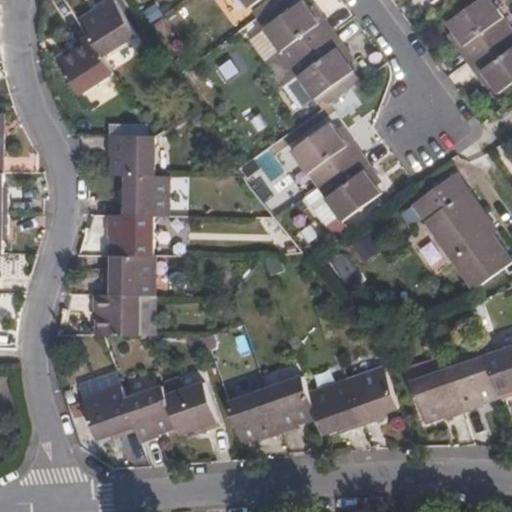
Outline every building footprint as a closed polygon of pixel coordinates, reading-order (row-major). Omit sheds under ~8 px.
[(98,9),(82,20),(90,33),(105,55),(138,34),(116,0),(106,0),(96,7),(98,9)] [(323,23),(311,7),(306,0),(305,0),(266,29),(291,64),(337,31),(328,19),(323,23)] [(480,0),(448,24),(453,31),(466,48),(460,51),(468,63),(511,31),(511,26),(492,0),(480,0)] [(328,19),(317,3),(311,7),(323,23),(328,19)] [(291,64),(266,29),(249,41),(275,76),(291,64)] [(346,43),(337,31),(291,64),(317,99),(357,70),(351,62),(341,47),(346,43)] [(448,35),(460,51),(466,48),(453,31),(448,35)] [(511,31),(468,63),(476,74),(482,69),(494,87),(500,95),(511,86),(511,31)] [(82,95),(116,73),(105,55),(90,33),(73,44),(75,47),(58,58),(82,95)] [(356,57),(346,43),(341,47),(351,62),(356,57)] [(317,99),(291,64),(275,76),(301,111),(317,99)] [(482,69),(476,74),(489,91),(494,87),(482,69)] [(365,79),(357,70),(317,99),(325,108),(365,79)] [(293,150),(319,186),(364,152),(355,140),(349,144),(340,131),(333,121),(293,150)] [(345,127),(340,131),(349,144),(355,140),(345,127)] [(157,175),(157,135),(110,135),(110,155),(114,156),(114,175),(127,175),(157,175)] [(374,166),(364,152),(319,186),(344,220),(345,222),(384,192),(379,186),(368,170),(374,166)] [(385,182),(374,166),(368,170),(379,186),(385,182)] [(511,256),(467,195),(473,190),(460,170),(414,203),(476,289),(511,262),(511,256)] [(123,188),(122,215),(158,216),(171,216),(172,176),(157,175),(127,175),(127,188),(123,188)] [(344,220),(319,186),(304,197),(330,232),(344,220)] [(113,236),(113,256),(158,256),(158,216),(122,215),(110,215),(110,235),(113,236)] [(331,246),(324,237),(304,252),(311,260),(331,246)] [(109,269),(109,295),(143,295),(156,295),(157,295),(158,256),(113,256),(113,269),(109,269)] [(143,295),(109,295),(96,295),(95,315),(99,315),(98,335),(105,335),(142,336),(143,295)] [(156,336),(156,295),(143,295),(142,336),(148,336),(156,336)] [(219,349),(213,334),(206,337),(211,352),(219,349)] [(211,352),(206,337),(186,337),(193,358),(211,352)] [(511,346),(488,355),(503,396),(504,399),(511,396),(511,346)] [(488,355),(450,368),(466,413),(488,405),(486,402),(503,396),(488,355)] [(387,367),(349,380),(366,426),(384,419),(383,416),(402,409),(387,367)] [(447,419),(466,413),(450,368),(413,382),(428,423),(445,416),(447,419)] [(306,375),(268,389),(283,432),(303,426),(301,422),(320,415),(312,393),(306,375)] [(349,380),(312,393),(320,415),(328,436),(345,429),(347,433),(366,426),(349,380)] [(207,381),(169,394),(180,428),(183,434),(202,427),(203,431),(222,424),(207,381)] [(117,437),(138,429),(127,398),(122,384),(85,397),(99,439),(116,434),(117,437)] [(165,385),(127,398),(138,429),(143,444),(163,436),(162,434),(180,428),(169,394),(165,385)] [(265,439),(283,432),(268,389),(229,402),(244,442),(264,435),(265,439)]
